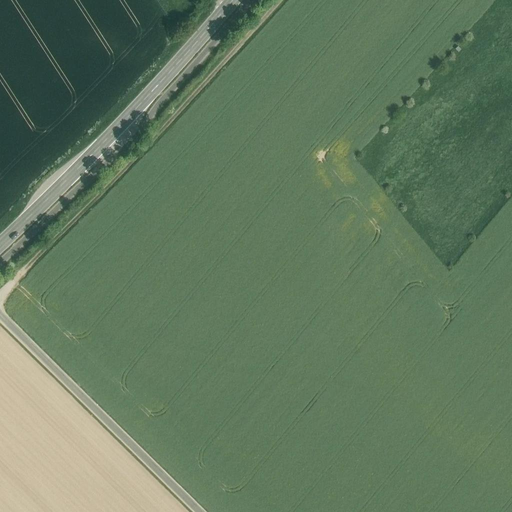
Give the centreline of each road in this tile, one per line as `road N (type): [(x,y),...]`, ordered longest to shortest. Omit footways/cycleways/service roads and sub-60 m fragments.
road 1 (track): [(0,296),(279,0)]
road 2 (secondary): [(0,243),(231,0)]
road 3 (unclassified): [(201,511),(0,313)]
